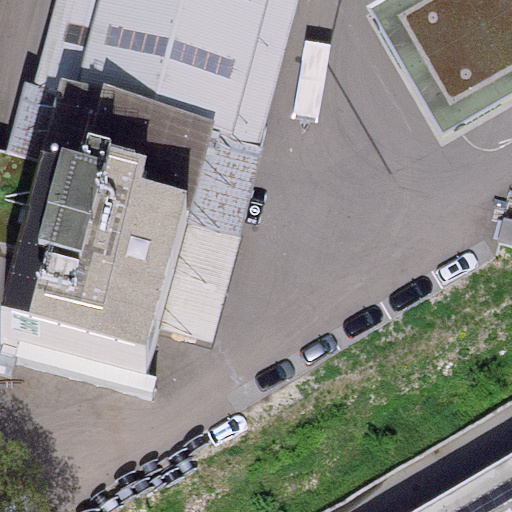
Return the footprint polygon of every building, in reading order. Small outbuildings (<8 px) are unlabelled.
[(272,0),(57,0),(36,83),(62,90),(43,160),(20,248),(4,308),(150,345),(155,325),(206,131),(236,139),(272,0)] [(206,131),(155,325),(213,340),(301,0),(272,0),(236,139),(206,131)] [(511,0),(374,0),(363,7),(443,145),(511,104),(511,0)] [(62,90),(36,83),(25,80),(6,150),(43,160),(62,90)] [(0,243),(20,248),(43,160),(6,150),(0,148),(0,243)] [(511,219),(503,217),(497,240),(511,243),(511,219)] [(511,511),(511,452),(410,511),(511,511)]
